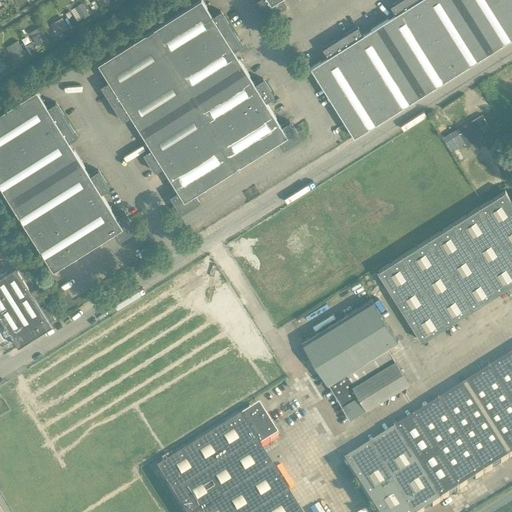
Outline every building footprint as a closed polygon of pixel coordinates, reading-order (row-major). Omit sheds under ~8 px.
[(281,125),(266,101),(274,95),(263,78),(255,83),(234,50),(242,45),(220,10),(212,15),(202,0),(198,0),(99,62),(109,80),(101,85),(123,119),(131,114),(152,147),(144,153),(155,170),(163,165),(178,190),(170,195),(181,213),(199,201),(194,193),(237,166),(278,140),(283,149),(301,138),(289,120),(281,125)] [(258,0),(268,16),(286,5),(282,0),(258,0)] [(354,135),(511,35),(511,0),(397,0),(391,4),(396,13),(363,33),(358,25),(323,47),(328,55),(311,66),(354,135)] [(89,13),(82,1),(74,6),(81,18),(89,13)] [(55,21),(61,31),(68,26),(62,17),(55,21)] [(39,44),(47,39),(41,30),(33,34),(39,44)] [(25,53),(17,40),(10,44),(18,57),(25,53)] [(109,187),(102,175),(98,169),(90,174),(69,141),(77,136),(56,101),(47,106),(37,89),(0,112),(0,183),(53,269),(113,232),(118,240),(136,229),(125,211),(116,217),(101,192),(109,187)] [(484,113),(442,134),(450,150),(465,142),(467,145),(493,132),(484,113)] [(432,121),(442,134),(449,128),(440,115),(432,121)] [(511,200),(505,189),(377,270),(422,340),(511,282),(511,200)] [(334,266),(347,259),(329,229),(316,236),(334,266)] [(155,260),(147,246),(140,250),(149,264),(155,260)] [(16,265),(0,275),(0,316),(18,345),(28,339),(33,336),(52,324),(50,321),(55,318),(23,265),(18,269),(16,265)] [(175,291),(44,373),(55,391),(186,309),(175,291)] [(397,340),(372,297),(302,340),(328,382),(388,346),(397,340)] [(350,418),(409,381),(388,346),(328,382),(350,418)] [(441,502),(511,456),(511,356),(396,430),(441,502)] [(220,371),(119,435),(130,452),(232,388),(220,371)] [(17,391),(6,398),(16,413),(26,407),(17,391)] [(299,511),(289,495),(273,469),(260,448),(278,437),(273,428),(270,430),(268,426),(270,425),(259,407),(157,470),(183,511),(299,511)] [(425,511),(441,502),(396,430),(344,463),(375,511),(425,511)] [(3,441),(0,442),(0,475),(23,511),(34,511),(44,506),(3,441)]
